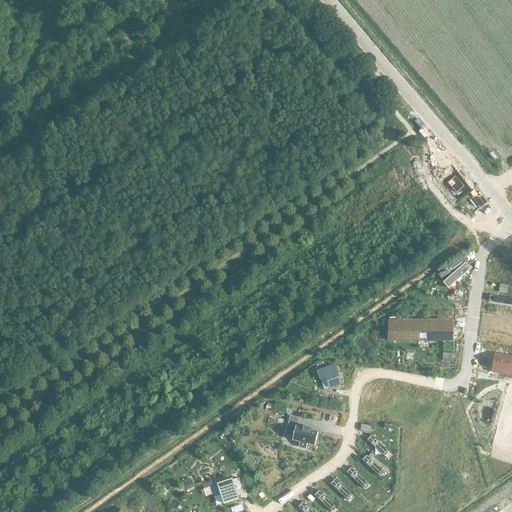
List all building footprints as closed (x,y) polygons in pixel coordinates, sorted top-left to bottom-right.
[(455,175),(447,183),(452,189),(461,182),(455,175)] [(465,263),(443,283),(448,289),(471,269),(465,263)] [(494,302),(494,303),(511,305),(511,299),(495,296),(495,297),(494,302)] [(397,319),(397,341),(449,341),(449,319),(397,319)] [(511,357),(495,355),(492,372),(511,375),(511,357)] [(334,365),(317,372),(320,380),(326,378),(330,388),(341,384),(334,365)] [(295,427),(292,440),(300,442),(298,447),(306,449),(307,444),(315,446),(318,433),(310,431),(311,429),(304,427),(303,429),(295,427)] [(372,435),(367,440),(384,456),(389,451),(372,435)] [(367,455),(362,460),(379,477),(384,471),(367,455)] [(351,467),(346,472),(363,489),(368,484),(351,467)] [(219,484),(217,484),(224,504),(239,499),(237,492),(243,491),(239,478),(233,480),(233,479),(224,482),(224,481),(219,482),(219,484)] [(335,479),(330,484),(347,500),(352,495),(335,479)] [(319,490),(314,495),(331,511),(336,507),(319,490)] [(313,511),(303,502),(298,507),(303,511),(313,511)]
